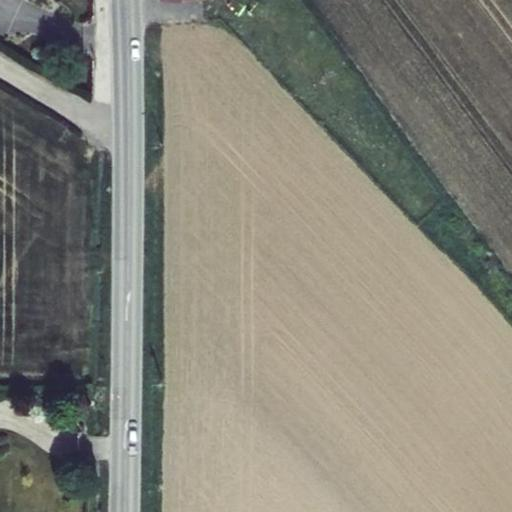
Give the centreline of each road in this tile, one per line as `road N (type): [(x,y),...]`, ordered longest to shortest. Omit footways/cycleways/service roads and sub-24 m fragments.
road 1 (secondary): [(118,511),(123,0)]
road 2 (unknown): [(122,130),(0,65)]
